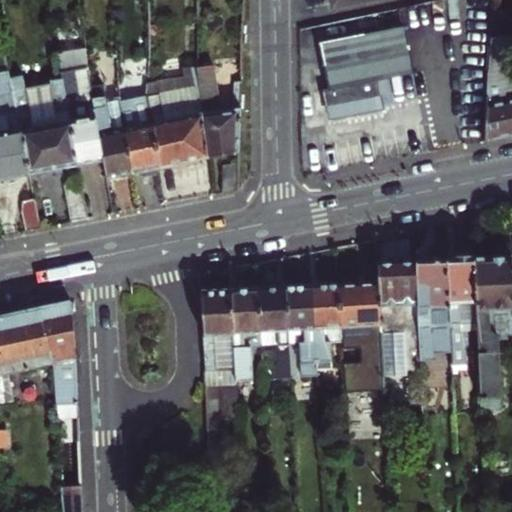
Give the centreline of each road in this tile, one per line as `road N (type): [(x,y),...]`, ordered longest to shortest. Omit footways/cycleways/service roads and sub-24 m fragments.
road 1 (tertiary): [(511,173),(278,221)]
road 2 (residential): [(161,244),(184,304),(187,370),(168,401),(108,410)]
road 3 (residential): [(278,221),(274,0)]
road 4 (residential): [(108,410),(101,256)]
